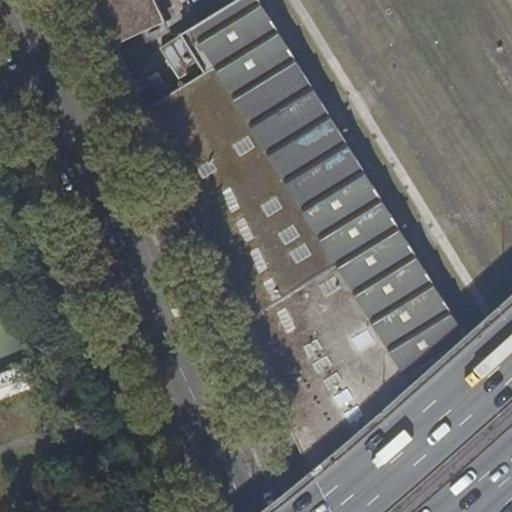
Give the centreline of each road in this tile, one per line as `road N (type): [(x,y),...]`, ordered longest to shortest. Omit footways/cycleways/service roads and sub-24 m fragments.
road 1 (tertiary): [(10,0),(249,511)]
road 2 (trunk): [(511,357),(333,511)]
